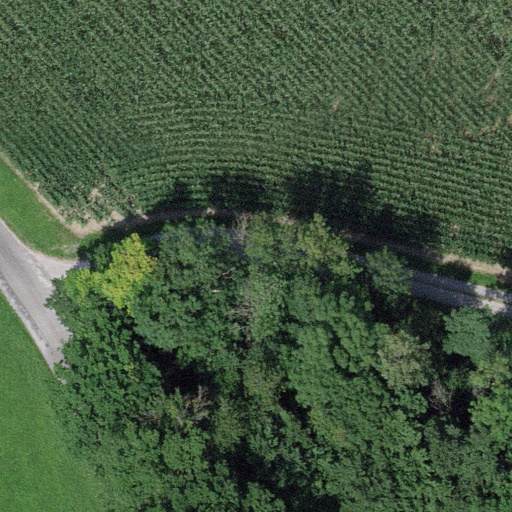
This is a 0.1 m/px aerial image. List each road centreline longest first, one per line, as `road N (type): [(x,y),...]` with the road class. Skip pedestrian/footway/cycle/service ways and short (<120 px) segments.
road 1 (track): [(511,309),(377,272),(149,234),(18,287)]
road 2 (unclassified): [(0,262),(126,445),(139,511)]
